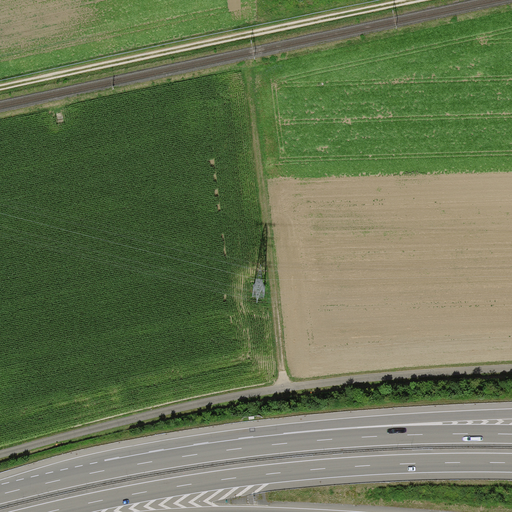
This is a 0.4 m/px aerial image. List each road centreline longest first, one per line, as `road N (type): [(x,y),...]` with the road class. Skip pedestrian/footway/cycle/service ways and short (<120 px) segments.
road 1 (track): [(0,456),(283,388),(511,370)]
road 2 (motorway): [(49,511),(274,473),(511,462)]
road 3 (track): [(0,87),(415,0)]
road 4 (motorway): [(283,442),(0,493)]
road 5 (motorway): [(511,415),(283,442)]
road 6 (motorway): [(511,433),(283,442)]
